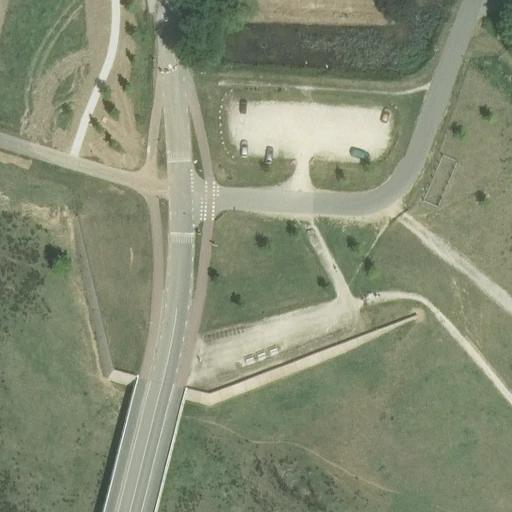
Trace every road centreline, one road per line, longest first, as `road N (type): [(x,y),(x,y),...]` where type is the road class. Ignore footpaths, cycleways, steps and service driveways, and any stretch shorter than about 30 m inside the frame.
road 1 (tertiary): [(132,511),(180,291),(182,192)]
road 2 (tertiary): [(182,192),(170,0)]
road 3 (track): [(384,199),(511,305)]
